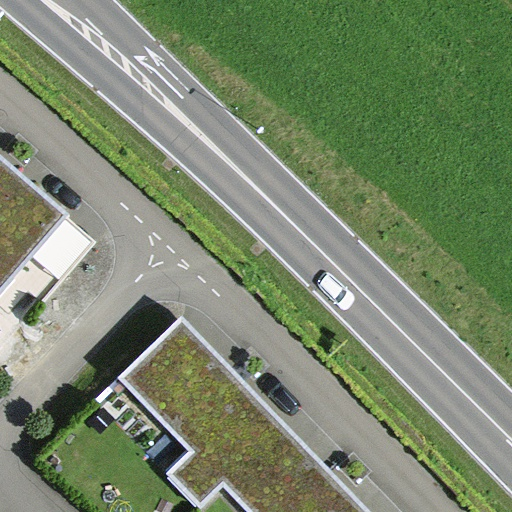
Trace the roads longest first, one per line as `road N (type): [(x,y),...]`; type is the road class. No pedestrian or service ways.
road 1 (primary): [(511,446),(55,0)]
road 2 (residential): [(431,511),(168,247),(0,100)]
